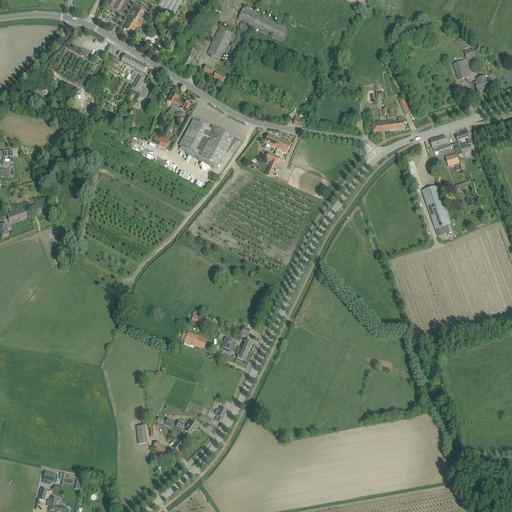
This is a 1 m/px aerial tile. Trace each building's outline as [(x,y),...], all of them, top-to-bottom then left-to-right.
[(119,12),(126,0),(109,0),(107,5),(119,12)] [(161,0),(158,5),(175,15),(183,0),(161,0)] [(139,28),(148,12),(137,6),(128,21),(128,22),(124,29),(132,34),(136,26),(139,28)] [(261,13),(256,11),(247,7),(247,8),(244,7),(237,20),(244,23),(243,26),(242,26),(239,33),(225,62),(234,66),(241,51),(250,32),(251,32),(254,28),(281,41),(282,41),(288,28),(260,14),(261,13)] [(220,26),(207,54),(221,60),(234,33),(220,26)] [(190,46),(178,68),(186,73),(198,51),(190,46)] [(473,50),(465,52),(466,56),(468,60),(475,58),(473,50)] [(145,75),(147,72),(149,68),(125,55),(121,62),(145,75)] [(459,80),(469,77),(464,61),(454,65),(459,80)] [(223,83),(225,79),(226,77),(213,70),(214,69),(206,65),(203,72),(211,76),(212,74),(214,75),(213,78),(223,83)] [(139,75),(132,89),(136,92),(144,78),(139,75)] [(478,82),(475,83),(478,91),(484,89),(485,91),(489,89),(486,79),(485,76),(477,79),(478,82)] [(172,114),(174,111),(180,101),(177,99),(178,97),(172,93),(169,97),(167,101),(166,104),(168,106),(171,107),(168,114),(171,116),(172,114)] [(188,109),(190,105),(184,101),(182,103),(180,101),(174,111),(177,112),(183,111),(186,113),(188,109)] [(295,116),(295,119),(293,124),(302,127),(305,119),(295,116)] [(388,123),(389,131),(405,129),(404,118),(399,119),(399,123),(396,123),(396,122),(388,123)] [(210,131),(211,130),(193,120),(191,125),(179,146),(180,147),(216,165),(218,167),(230,151),(235,144),(238,140),(216,128),(213,133),(210,131)] [(389,131),(388,123),(372,125),(373,133),(389,131)] [(169,141),(156,135),(153,133),(150,138),(154,140),(152,143),(165,150),(168,143),(169,141)] [(468,133),(456,136),(459,146),(466,144),(466,146),(472,144),(470,140),(469,138),(470,138),(468,133)] [(265,143),(277,149),(281,140),(269,134),(265,143)] [(430,141),(432,148),(438,147),(439,151),(449,148),(445,137),(430,141)] [(281,140),(277,149),(287,153),(291,144),(281,140)] [(266,159),(272,161),(274,155),(269,153),(266,159)] [(269,167),(268,170),(265,175),(270,178),(273,172),(274,169),(277,163),(277,164),(280,158),(274,155),(272,161),(269,167)] [(456,155),(446,158),(449,167),(459,164),(456,155)] [(467,183),(456,186),(457,191),(468,187),(467,183)] [(437,186),(422,191),(427,205),(435,230),(438,237),(453,232),(452,230),(450,224),(442,200),(437,186)] [(41,202),(34,205),(37,212),(44,210),(41,202)] [(29,207),(7,215),(9,222),(19,218),(31,214),(29,207)] [(0,229),(2,236),(7,235),(8,235),(5,222),(0,223),(0,229)] [(192,320),(206,325),(208,320),(199,317),(199,315),(194,313),(192,320)] [(241,334),(247,337),(251,330),(244,327),(241,334)] [(183,333),(181,339),(185,341),(184,343),(203,349),(207,340),(202,338),(202,337),(188,332),(187,335),(183,333)] [(253,343),(248,341),(245,340),(241,348),(241,349),(249,353),(253,343)] [(249,353),(241,349),(238,348),(237,350),(235,354),(238,355),(237,358),(240,360),(245,362),(249,353)] [(210,418),(207,423),(213,425),(215,421),(216,421),(221,423),(227,410),(222,408),(220,408),(219,410),(217,409),(215,414),(217,415),(215,420),(210,418)] [(164,425),(171,429),(175,422),(168,419),(164,425)] [(176,427),(182,430),(185,424),(179,421),(176,427)] [(184,432),(186,433),(190,436),(195,430),(196,430),(198,427),(191,422),(188,425),(189,426),(184,432)] [(156,437),(156,428),(159,427),(159,424),(156,424),(149,424),(149,427),(150,427),(150,437),(156,437)] [(147,444),(145,426),(136,427),(138,444),(147,444)] [(184,445),(180,442),(175,438),(173,437),(171,440),(173,441),(170,445),(178,452),(184,445)] [(162,455),(164,453),(167,449),(157,441),(152,447),(162,455)] [(161,459),(155,460),(156,462),(157,469),(162,468),(164,467),(163,462),(161,462),(161,461),(161,459)] [(46,472),(43,480),(51,482),(53,482),(56,483),(58,475),(55,474),(46,472)] [(47,491),(41,489),(38,500),(44,501),(47,491)] [(48,500),(47,506),(50,506),(49,510),(54,511),(53,511),(69,511),(70,510),(65,509),(66,508),(56,506),(57,499),(51,498),(50,501),(48,500)]
